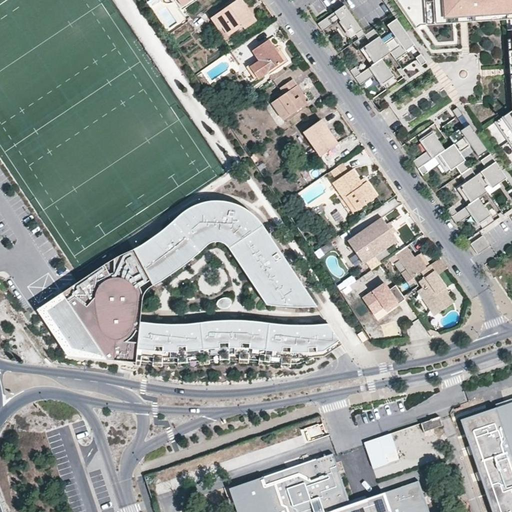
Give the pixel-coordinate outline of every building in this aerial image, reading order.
[(255,21),(240,0),(236,0),(211,17),(219,29),(223,26),(229,35),(242,26),(245,29),(255,21)] [(511,0),(394,0),(412,28),(420,23),(466,20),(507,17),(507,20),(510,66),(510,70),(511,73),(511,90),(511,109),(486,129),(511,164),(511,0)] [(346,3),(322,17),(328,27),(341,19),(347,28),(353,25),(360,36),(367,34),(346,3)] [(386,47),(374,29),(367,34),(372,41),(360,49),(371,64),(359,72),(356,67),(351,71),(360,85),(373,76),(384,91),(400,80),(382,55),(389,50),(396,59),(407,51),(402,43),(408,39),(396,22),(391,25),(399,38),(386,47)] [(219,29),(217,30),(225,42),(245,29),(242,26),(229,35),(223,26),(219,29)] [(268,40),(253,50),(260,61),(250,68),(257,77),(282,61),(273,49),(268,40)] [(420,54),(416,57),(421,65),(426,62),(420,54)] [(280,88),(284,93),(272,103),(283,119),(303,105),(296,94),(300,92),(292,80),(280,88)] [(300,92),(296,94),(303,105),(307,102),(300,92)] [(457,107),(452,110),(457,118),(462,115),(457,107)] [(320,156),(337,143),(321,120),(303,132),(320,156)] [(446,133),(454,145),(469,136),(479,152),(486,147),(472,126),(464,131),(460,124),(446,133)] [(427,150),(413,160),(426,178),(433,172),(427,163),(435,157),(446,172),(455,166),(460,174),(469,168),(454,145),(445,152),(427,127),(416,135),(427,150)] [(501,177),(488,158),(484,160),(489,167),(474,176),(469,168),(460,174),(465,182),(458,187),(469,204),(458,212),(454,207),(450,209),(458,222),(473,212),(482,226),(492,220),(475,193),(501,177)] [(351,169),(347,172),(341,163),(327,172),(330,176),(333,174),(337,179),(333,182),(344,198),(354,212),(376,195),(366,181),(362,184),(358,180),(351,169)] [(344,198),(340,201),(349,214),(354,212),(344,198)] [(147,243),(134,250),(154,286),(190,260),(200,251),(205,245),(213,242),(220,243),(226,245),(267,304),(314,308),(253,215),(240,208),(232,204),(222,203),(212,203),(199,204),(191,208),(182,214),(173,219),(165,231),(154,238),(147,243)] [(386,224),(381,217),(355,235),(347,241),(362,263),(370,258),(397,240),(392,233),(386,224)] [(392,233),(395,230),(389,221),(386,224),(392,233)] [(482,235),(470,243),(477,254),(489,246),(482,235)] [(318,256),(334,249),(332,243),(315,250),(318,256)] [(417,254),(414,256),(407,246),(395,254),(406,270),(401,274),(412,290),(420,284),(414,275),(426,267),(417,254)] [(121,255),(64,291),(104,357),(106,361),(136,364),(138,350),(141,324),(141,307),(142,297),(147,292),(154,286),(134,250),(121,255)] [(448,269),(440,257),(429,265),(437,276),(448,269)] [(420,289),(426,298),(424,300),(430,308),(434,306),(438,312),(452,303),(443,289),(445,288),(437,276),(429,265),(426,267),(414,275),(420,284),(412,290),(414,292),(417,291),(420,289)] [(353,276),(337,283),(348,306),(362,299),(358,292),(367,288),(362,279),(356,282),(353,276)] [(403,296),(395,285),(389,290),(384,283),(362,299),(374,315),(384,308),(386,310),(394,304),(396,306),(406,299),(403,296)] [(420,289),(417,291),(424,300),(426,298),(420,289)] [(66,353),(104,357),(64,291),(37,309),(66,353)] [(388,312),(396,306),(394,304),(386,310),(388,312)] [(434,306),(430,308),(434,315),(438,312),(434,306)] [(168,326),(141,324),(138,350),(155,351),(155,346),(162,347),(162,351),(178,352),(178,347),(186,346),(187,352),(220,348),(220,343),(228,343),(229,348),(240,348),(240,343),(250,343),(249,348),(262,349),(282,352),(283,347),(291,347),(292,353),(307,353),(306,347),(315,346),(315,351),(324,351),(338,342),(326,326),(310,326),(284,326),(259,322),(241,321),(224,322),(204,322),(186,324),(168,326)] [(409,338),(424,337),(422,322),(408,324),(409,338)] [(511,511),(511,402),(461,420),(492,511),(511,511)] [(442,424),(439,417),(421,423),(423,431),(442,424)] [(370,440),(383,477),(443,456),(435,432),(423,436),(419,423),(370,440)] [(428,511),(418,481),(350,504),(333,453),(230,487),(238,511),(428,511)]
